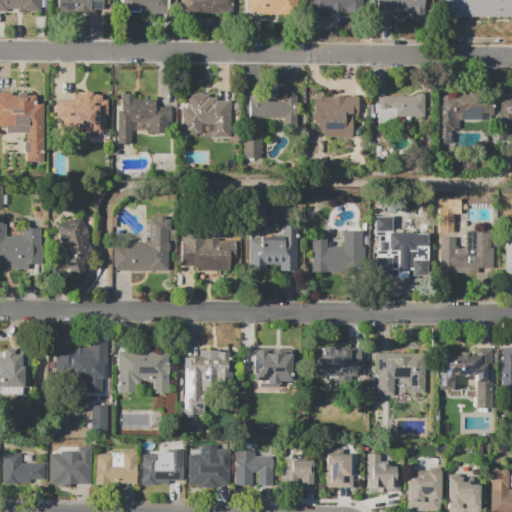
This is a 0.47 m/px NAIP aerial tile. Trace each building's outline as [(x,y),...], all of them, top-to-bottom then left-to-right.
[(0,0),(38,0),(38,12),(16,12),(16,7),(5,7),(5,11),(0,11),(0,0)] [(57,0),(102,0),(102,5),(89,5),(89,11),(57,10),(57,0)] [(120,12),(120,0),(168,0),(168,12),(120,12)] [(183,13),(182,0),(228,0),(228,13),(183,13)] [(296,0),(296,14),(247,13),(247,0),(296,0)] [(313,14),(313,0),(363,0),(363,15),(313,14)] [(377,0),(424,0),(424,13),(377,13),(377,0)] [(443,13),(443,0),(503,0),(503,13),(443,13)] [(42,103),(42,162),(25,162),(25,133),(5,133),(5,127),(0,127),(0,92),(11,92),(11,94),(17,94),(17,92),(25,92),(25,95),(35,95),(35,103),(42,103)] [(100,122),(55,122),(56,93),(71,93),(71,97),(84,97),(84,104),(88,104),(88,97),(100,97),(100,122)] [(378,97),(414,96),(414,94),(423,93),(424,118),(396,119),(397,125),(378,125),(377,113),(375,113),(375,100),(378,100),(378,97)] [(119,94),(133,94),(133,99),(152,99),(152,105),(169,105),(169,132),(147,133),(147,122),(128,122),(129,143),(117,143),(116,111),(120,111),(119,94)] [(229,101),(229,136),(212,136),(212,122),(194,122),(194,124),(181,125),(180,115),(187,115),(187,94),(207,94),(207,98),(216,97),(216,101),(229,101)] [(441,95),(462,94),(462,96),(491,95),(492,118),(457,119),(458,146),(438,147),(437,103),(441,103),(441,95)] [(249,118),(249,102),(282,101),(282,96),(295,96),(296,124),(283,124),(283,117),(249,118)] [(313,96),(325,96),(325,97),(331,97),(331,96),(343,96),(343,97),(357,97),(357,114),(344,114),(344,116),(351,116),(351,136),(321,136),(321,131),(312,131),(312,123),(313,123),(313,96)] [(511,98),(497,99),(498,130),(511,129),(511,98)] [(242,134),(261,134),(261,160),(242,161),(242,134)] [(55,224),(80,217),(93,261),(81,264),(84,274),(71,278),(55,224)] [(169,272),(113,272),(113,242),(146,242),(147,219),(169,219),(169,230),(174,230),(174,243),(169,243),(169,272)] [(0,224),(5,224),(5,237),(20,237),(20,228),(36,228),(36,256),(0,256),(0,224)] [(248,238),(258,238),(258,236),(280,236),(280,225),(294,225),(294,264),(264,264),(264,270),(248,270),(248,238)] [(376,230),(394,230),(394,242),(399,242),(399,250),(407,250),(407,236),(424,236),(424,272),(396,272),(396,268),(376,268),(376,230)] [(511,271),(511,230),(503,231),(504,272),(511,271)] [(359,231),(359,265),(339,265),(339,272),(323,272),(323,258),(312,258),(312,237),(326,237),(326,246),(342,246),(342,231),(359,231)] [(439,238),(455,238),(455,249),(464,249),(464,232),(492,232),(492,273),(439,273),(439,238)] [(180,234),(205,234),(205,239),(218,239),(218,241),(229,241),(229,269),(220,269),(220,275),(207,275),(207,269),(195,269),(195,264),(180,264),(180,234)] [(475,341),(488,340),(489,407),(474,407),(474,389),(451,390),(451,355),(476,355),(475,341)] [(320,347),(330,347),(330,349),(347,349),(347,361),(354,361),(354,380),(322,380),(322,376),(315,376),(315,358),(320,358),(320,347)] [(501,347),(511,347),(511,392),(501,392),(501,347)] [(0,349),(11,349),(11,355),(17,355),(16,349),(28,349),(28,386),(0,387),(0,349)] [(183,358),(197,358),(197,349),(216,349),(217,352),(225,352),(225,357),(231,357),(231,395),(205,396),(205,413),(195,413),(195,420),(184,420),(183,358)] [(54,350),(78,350),(78,356),(103,355),(103,378),(54,379),(54,350)] [(250,353),(253,353),(253,350),(263,350),(263,353),(286,353),(287,380),(276,380),(276,386),(258,387),(258,380),(250,380),(250,353)] [(117,351),(166,351),(167,395),(153,395),(152,381),(138,381),(138,393),(118,394),(117,351)] [(424,354),(424,392),(406,393),(406,368),(384,369),(385,392),(369,392),(368,354),(424,354)] [(105,405),(90,405),(89,432),(105,432),(105,405)] [(60,454),(60,453),(77,453),(77,447),(89,447),(89,484),(76,484),(76,483),(74,483),(74,485),(48,485),(48,454),(60,454)] [(140,455),(156,455),(156,452),(167,452),(167,450),(183,450),(183,480),(169,480),(169,485),(140,485),(140,455)] [(271,456),(271,486),(257,486),(257,472),(251,472),(251,483),(233,484),(233,452),(253,452),(253,456),(271,456)] [(135,453),(135,484),(94,485),(93,454),(109,453),(109,467),(122,467),(121,453),(135,453)] [(0,454),(20,454),(20,463),(41,463),(42,480),(20,480),(20,483),(0,484),(0,454)] [(323,454),(349,454),(350,488),(324,488),(323,454)] [(367,454),(377,454),(377,464),(387,464),(387,467),(394,467),(394,477),(400,477),(400,492),(367,492),(367,454)] [(187,455),(201,455),(201,468),(228,468),(228,481),(213,481),(213,485),(187,485),(187,455)] [(288,460),(314,460),(314,488),(288,489),(288,460)] [(408,478),(419,478),(419,475),(426,475),(426,470),(439,470),(439,511),(418,511),(418,508),(408,509),(408,478)] [(488,511),(489,470),(507,471),(507,491),(511,491),(511,511),(488,511)] [(445,511),(445,477),(459,477),(459,481),(465,481),(465,484),(477,484),(477,511),(445,511)]
